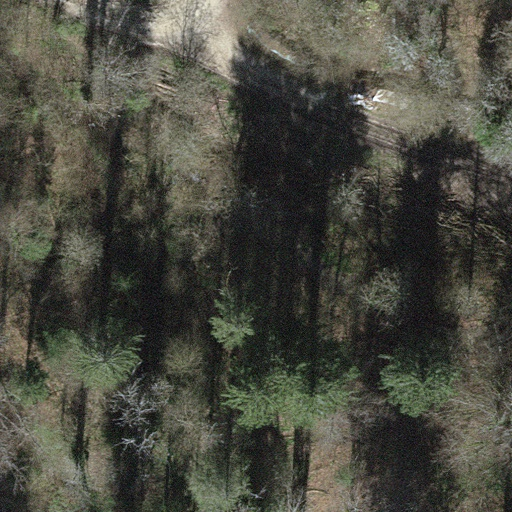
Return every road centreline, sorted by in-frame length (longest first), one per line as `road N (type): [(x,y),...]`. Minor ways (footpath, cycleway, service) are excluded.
road 1 (track): [(195,9),(511,187)]
road 2 (track): [(79,0),(132,21),(172,21),(195,9)]
